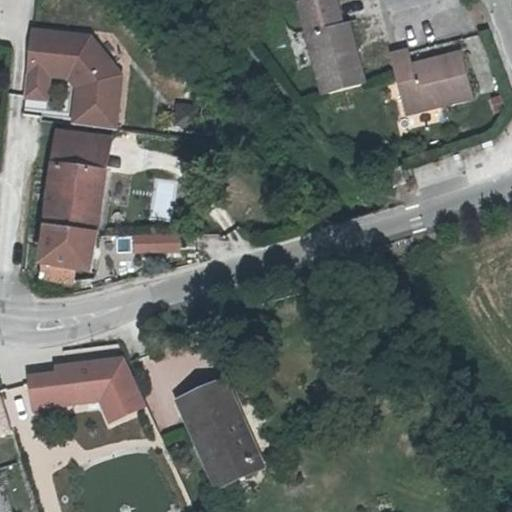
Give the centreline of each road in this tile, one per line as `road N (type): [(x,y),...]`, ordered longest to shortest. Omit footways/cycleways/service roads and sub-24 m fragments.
road 1 (tertiary): [(511,189),(49,323),(0,317)]
road 2 (residential): [(16,119),(0,267)]
